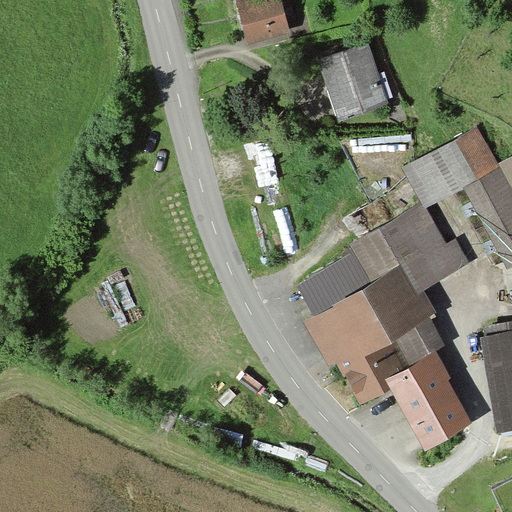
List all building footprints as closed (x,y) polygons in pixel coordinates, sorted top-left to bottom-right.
[(247,0),(238,2),(248,39),(286,29),(279,1),(282,0),(247,0)] [(372,72),(362,44),(319,58),(339,115),(382,101),(372,72)] [(259,129),(256,114),(228,120),(231,135),(259,129)] [(476,173),(489,166),(471,132),(406,166),(424,202),(476,173)] [(511,153),(489,166),(476,173),(511,242),(511,153)] [(410,318),(425,310),(414,289),(464,262),(452,241),(444,245),(421,204),(350,244),(356,256),(299,286),(315,313),(314,313),(329,339),(339,356),(361,396),(393,378),(426,440),(462,420),(437,375),(442,372),(431,351),(429,351),(410,318)] [(511,332),(484,337),(499,427),(511,424),(511,332)]
